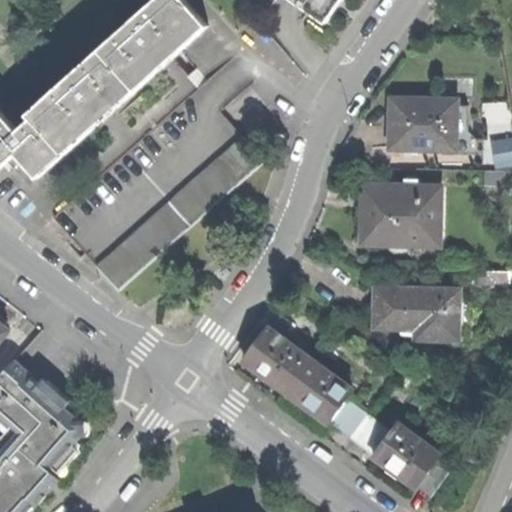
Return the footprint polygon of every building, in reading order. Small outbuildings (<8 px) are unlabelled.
[(186,0),(156,0),(101,49),(137,90),(148,80),(174,57),(189,44),(209,25),(186,0)] [(295,0),(319,17),(331,0),(295,0)] [(331,0),(319,17),(325,21),(339,0),(331,0)] [(33,118),(65,154),(137,90),(101,49),(42,102),(29,113),(33,118)] [(174,57),(148,80),(163,98),(189,75),(174,57)] [(213,102),(221,111),(233,100),(211,77),(200,87),(213,102)] [(213,102),(200,87),(55,216),(99,266),(245,137),(232,123),(221,111),(213,102)] [(390,93),(391,151),(464,149),(463,91),(390,93)] [(0,109),(0,167),(9,160),(18,152),(24,158),(40,177),(65,154),(33,118),(18,130),(0,109)] [(266,160),(245,137),(99,266),(121,290),(188,230),(266,160)] [(18,152),(9,160),(15,166),(24,158),(18,152)] [(449,244),(447,177),(362,180),(364,247),(449,244)] [(378,307),(378,328),(419,328),(418,338),(461,339),(461,289),(378,288),(378,307)] [(0,342),(10,330),(0,321),(0,342)] [(287,392),(311,359),(269,328),(244,360),(255,368),(257,365),(265,371),(273,377),(271,380),(287,392)] [(303,403),(305,400),(313,406),(321,412),(319,415),(330,423),(347,400),(354,391),(311,359),(287,392),(303,403)] [(0,460),(0,511),(19,511),(32,499),(56,471),(53,468),(90,427),(15,360),(0,376),(0,412),(14,425),(3,437),(0,435),(0,456),(2,458),(0,460)] [(338,429),(355,406),(347,400),(330,423),(338,429)] [(338,429),(352,439),(370,416),(355,406),(338,429)] [(370,416),(352,439),(366,449),(384,426),(370,416)] [(392,432),(375,456),(385,463),(387,460),(396,467),(403,472),(401,475),(418,487),(442,455),(399,423),(392,432)] [(375,456),(392,432),(384,426),(366,449),(375,456)] [(63,477),(56,471),(32,499),(39,505),(51,491),(63,477)]
